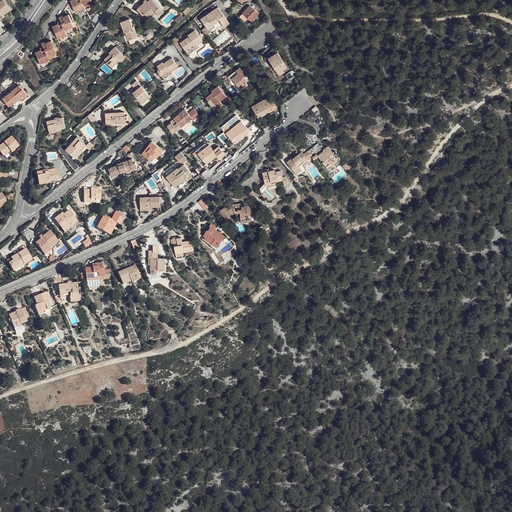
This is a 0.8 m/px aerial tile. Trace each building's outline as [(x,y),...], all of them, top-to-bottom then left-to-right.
[(76,0),(77,0),(71,3),(76,14),(85,10),(83,7),(92,3),(91,0),(76,0)] [(144,4),(141,7),(149,17),(157,11),(159,14),(160,15),(165,12),(155,0),(151,0),(149,2),(150,3),(148,4),(147,2),(144,4)] [(0,14),(3,13),(10,8),(6,3),(4,4),(2,2),(0,3),(0,14)] [(250,5),(242,14),(251,22),(255,18),(259,13),(250,5)] [(149,17),(141,7),(139,9),(149,22),(159,14),(157,11),(149,17)] [(220,22),(224,26),(224,16),(218,8),(202,21),(209,30),(213,27),(212,25),(218,19),(220,22)] [(62,37),(67,35),(66,32),(75,28),(69,17),(64,19),(63,17),(59,19),(61,22),(58,24),(59,26),(54,28),(59,39),(62,37)] [(136,28),(135,26),(132,18),(122,22),(126,32),(127,32),(130,40),(134,39),(136,43),(143,40),(142,38),(141,36),(140,36),(137,28),(136,28)] [(190,36),(181,42),(186,50),(196,44),(197,46),(201,43),(204,41),(196,30),(189,35),(190,36)] [(44,63),(49,61),(47,57),(56,53),(50,42),(45,45),(44,43),(41,44),(42,48),(39,50),(40,51),(34,54),(40,65),(44,63)] [(106,59),(112,66),(118,60),(120,62),(126,56),(117,47),(111,52),(112,54),(109,57),(106,59)] [(280,53),(270,59),(279,75),(285,72),(289,69),(280,53)] [(163,61),(158,65),(160,68),(157,70),(161,75),(170,69),(171,71),(175,68),(179,65),(173,57),(164,63),(163,61)] [(240,69),(238,71),(240,74),(234,79),(240,86),(241,85),(243,89),(249,84),(248,82),(249,81),(246,77),(253,71),(255,69),(250,63),(246,66),(247,68),(244,71),(242,68),(240,69)] [(240,74),(238,71),(230,78),(232,80),(234,79),(240,74)] [(10,106),(12,104),(18,100),(18,101),(26,95),(19,86),(2,100),(8,107),(10,106)] [(141,102),(147,97),(149,96),(150,95),(142,86),(134,92),(141,102)] [(219,108),(220,108),(221,87),(220,86),(213,92),(214,93),(211,96),(207,98),(210,102),(212,100),(219,108)] [(220,108),(225,105),(223,102),(228,97),(221,87),(220,108)] [(253,108),(260,120),(263,118),(266,117),(264,115),(273,110),(274,112),(279,109),(274,101),(270,104),(268,100),(253,108)] [(181,114),(175,118),(176,119),(177,120),(176,121),(174,120),(168,125),(175,134),(183,127),(183,128),(194,119),(187,109),(181,114)] [(119,125),(130,122),(129,116),(126,117),(126,113),(107,117),(110,129),(115,128),(120,127),(120,126),(119,125)] [(48,126),(49,130),(58,128),(58,130),(61,129),(65,128),(63,118),(47,122),(48,126)] [(227,134),(233,140),(244,132),(245,134),(248,132),(250,131),(242,120),(230,129),(232,131),(227,134)] [(211,129),(202,137),(203,138),(213,131),(211,129)] [(245,134),(244,132),(233,140),(234,143),(245,134)] [(19,147),(12,137),(0,146),(0,152),(4,157),(7,154),(11,151),(12,153),(19,147)] [(82,151),(87,145),(79,138),(68,151),(77,159),(80,156),(83,152),(82,151)] [(149,147),(144,154),(154,162),(157,158),(159,159),(163,154),(160,152),(163,148),(154,141),(149,147)] [(200,153),(206,162),(217,154),(219,156),(220,157),(221,159),(226,155),(220,146),(215,150),(211,145),(209,146),(207,143),(197,150),(200,153)] [(314,159),(318,156),(319,157),(327,168),(333,163),(335,166),(339,162),(334,156),(336,155),(337,155),(337,154),(337,153),(337,152),(336,152),(335,152),(334,152),(333,153),(329,147),(324,151),(319,144),(314,148),(309,152),(309,153),(314,159)] [(181,152),(174,157),(181,165),(187,161),(181,152)] [(292,160),(289,162),(296,173),(301,169),(300,167),(299,165),(301,164),(302,166),(309,161),(312,165),(316,162),(315,160),(314,159),(309,153),(306,155),(304,153),(295,159),(294,158),(293,156),(291,157),(290,158),(292,160)] [(217,154),(206,162),(208,164),(219,156),(217,154)] [(117,176),(121,181),(129,175),(130,176),(140,169),(134,161),(126,167),(124,169),(125,169),(124,170),(122,172),(120,173),(118,175),(117,176)] [(167,175),(170,179),(172,177),(175,182),(183,176),(185,178),(189,176),(193,173),(185,163),(178,167),(178,166),(167,175)] [(140,169),(130,176),(132,178),(141,171),(140,169)] [(39,177),(42,186),(49,184),(50,185),(63,181),(59,171),(50,174),(50,172),(46,173),(47,175),(39,177)] [(271,173),(269,173),(267,173),(265,174),(267,184),(278,182),(278,184),(285,183),(283,172),(278,173),(277,171),(271,173)] [(172,177),(170,179),(175,186),(185,178),(183,176),(175,182),(172,177)] [(86,191),(86,199),(92,199),(92,201),(98,202),(98,200),(104,200),(104,190),(93,189),(93,192),(91,192),(90,191),(88,191),(86,191)] [(0,210),(3,208),(9,206),(4,196),(0,197),(0,210)] [(142,198),(143,208),(151,207),(151,206),(154,205),(154,208),(158,208),(162,208),(162,197),(142,198)] [(203,198),(198,201),(202,205),(205,209),(209,206),(203,198)] [(227,211),(222,215),(228,223),(231,220),(232,221),(235,218),(237,216),(240,215),(241,218),(247,217),(252,217),(250,207),(242,207),(242,206),(239,206),(239,207),(231,207),(232,209),(228,213),(227,211)] [(64,218),(63,216),(60,219),(56,221),(65,232),(74,226),(74,227),(80,223),(72,212),(66,216),(64,218)] [(115,223),(118,224),(119,225),(121,226),(124,220),(116,216),(113,221),(105,217),(99,229),(109,234),(115,223)] [(214,241),(214,224),(211,222),(210,225),(211,225),(208,229),(205,233),(208,235),(207,237),(207,238),(214,241)] [(111,236),(118,224),(115,223),(109,234),(111,236)] [(217,226),(214,224),(214,241),(213,244),(219,247),(226,235),(215,229),(217,226)] [(74,226),(65,232),(66,234),(75,228),(74,227),(74,226)] [(42,241),(42,240),(37,244),(44,252),(50,247),(51,247),(59,241),(51,231),(47,234),(44,237),(43,238),(44,239),(42,241)] [(174,240),(178,253),(186,251),(186,253),(195,251),(192,241),(187,242),(187,243),(184,244),(184,243),(183,238),(178,239),(174,240)] [(85,248),(92,244),(89,239),(82,242),(85,248)] [(139,245),(137,241),(132,244),(135,251),(141,248),(139,245)] [(151,266),(151,272),(157,272),(164,272),(164,260),(158,260),(157,254),(160,254),(160,247),(153,246),(154,251),(150,251),(150,253),(149,254),(149,266),(151,266)] [(50,247),(44,252),(46,255),(53,250),(51,247),(50,247)] [(8,260),(13,269),(22,264),(21,263),(23,262),(25,264),(33,259),(27,249),(18,255),(8,260)] [(22,264),(13,269),(15,271),(25,265),(25,264),(23,262),(21,263),(22,264)] [(103,270),(103,268),(102,265),(94,266),(94,268),(94,270),(91,271),(91,269),(87,270),(88,280),(96,280),(95,275),(100,274),(100,277),(106,277),(105,269),(103,270)] [(120,275),(124,284),(132,281),(132,283),(133,284),(139,281),(135,272),(138,271),(137,267),(128,271),(120,275)] [(61,287),(62,294),(74,293),(75,298),(72,298),(73,304),(83,302),(83,297),(81,297),(79,285),(74,285),(74,283),(70,284),(66,284),(66,286),(61,287)] [(36,307),(38,312),(48,308),(48,310),(52,308),(49,301),(48,299),(50,298),(48,293),(42,296),(36,298),(39,305),(36,307)] [(11,316),(15,327),(23,324),(28,322),(23,310),(20,311),(17,312),(18,314),(11,316)]
